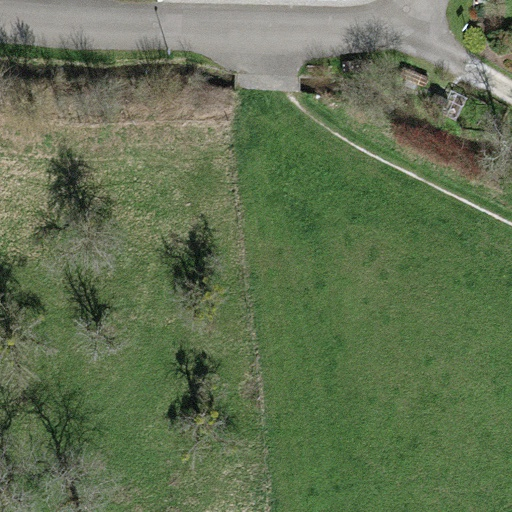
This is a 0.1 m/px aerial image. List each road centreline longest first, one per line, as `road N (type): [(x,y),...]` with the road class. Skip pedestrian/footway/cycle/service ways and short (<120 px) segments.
road 1 (residential): [(397,30),(256,37),(0,17)]
road 2 (residential): [(511,105),(397,30)]
